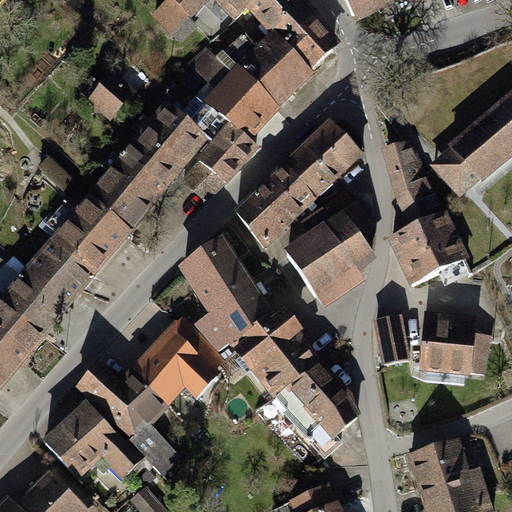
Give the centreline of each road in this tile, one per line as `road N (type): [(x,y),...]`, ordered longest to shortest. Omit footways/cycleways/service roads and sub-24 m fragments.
road 1 (tertiary): [(0,450),(156,272),(352,86)]
road 2 (residential): [(386,511),(364,378),(364,321),(383,261),(383,205),(374,137),(352,86)]
road 3 (tertiary): [(511,11),(365,58)]
